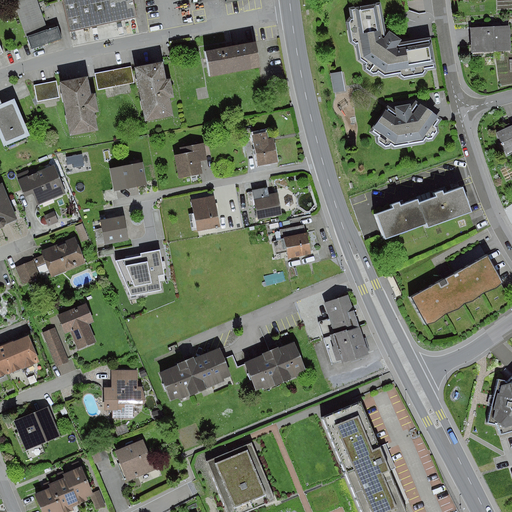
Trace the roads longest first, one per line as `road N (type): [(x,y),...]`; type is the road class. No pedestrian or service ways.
road 1 (residential): [(0,83),(290,12)]
road 2 (primary): [(413,378),(355,256),(323,163)]
road 3 (residential): [(323,163),(115,205)]
road 4 (primary): [(323,163),(290,12)]
road 5 (primary): [(483,511),(413,378)]
road 6 (residential): [(458,109),(488,204),(511,249)]
